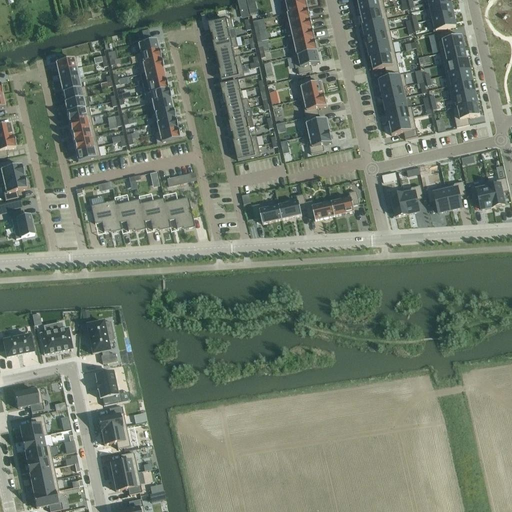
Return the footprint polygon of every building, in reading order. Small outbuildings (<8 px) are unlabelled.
[(282,0),(283,3),(280,3),(283,15),(308,10),(305,0),(282,0)] [(382,0),(373,0),(358,4),(360,15),(385,9),(382,0)] [(449,0),(425,0),(428,10),(451,5),(449,0)] [(428,10),(427,10),(429,21),(431,21),(453,16),(451,5),(428,10)] [(385,9),(360,15),(363,26),(388,21),(385,9)] [(308,10),(283,15),(286,26),(310,20),(308,10)] [(456,28),(453,16),(431,21),(433,33),(456,28)] [(227,20),(209,24),(211,34),(229,30),(233,29),(231,19),(227,20)] [(310,20),(286,26),(288,36),(313,31),(310,20)] [(388,21),(363,26),(365,37),(390,32),(388,21)] [(229,30),(211,34),(213,43),(230,40),(231,39),(229,30),(234,29),(233,29),(229,30)] [(313,31),(288,36),(288,37),(290,36),(293,46),(290,46),(290,47),(315,41),(313,31)] [(390,32),(365,37),(368,49),(393,43),(390,32)] [(448,33),(436,36),(440,54),(464,49),(461,37),(449,40),(448,33)] [(230,40),(213,43),(215,53),(233,49),(238,48),(236,38),(231,39),(230,40)] [(140,54),(135,55),(158,50),(156,40),(138,44),(140,54)] [(315,41),(290,47),(293,57),(318,52),(315,41)] [(393,43),(368,49),(370,59),(395,54),(393,43)] [(233,49),(215,53),(217,62),(235,58),(235,57),(233,49)] [(464,49),(440,54),(443,66),(466,60),(464,49)] [(158,50),(135,55),(138,65),(160,60),(158,50)] [(114,52),(108,53),(108,56),(109,61),(114,60),(116,60),(114,52)] [(318,52),(293,57),(295,69),(298,69),(299,75),(312,72),(311,66),(320,64),(318,52)] [(395,54),(370,59),(373,72),(385,69),(387,76),(399,73),(398,66),(395,54)] [(235,58),(217,62),(219,72),(237,67),(242,66),(240,57),(235,58)] [(73,59),(55,63),(58,73),(76,69),(73,59)] [(160,60),(138,65),(140,75),(162,70),(160,60)] [(466,60),(443,66),(445,77),(469,71),(466,60)] [(237,67),(219,72),(221,81),(240,77),(244,76),(242,66),(237,67)] [(76,69),(58,73),(60,83),(78,79),(76,69)] [(162,70),(140,75),(140,76),(145,75),(147,84),(142,85),(165,80),(162,70)] [(421,71),(415,73),(417,85),(420,84),(424,83),(421,71)] [(469,71),(445,77),(448,88),(471,82),(469,71)] [(399,76),(379,81),(382,93),(407,87),(404,75),(402,76),(399,76)] [(78,79),(60,83),(62,93),(85,88),(85,87),(80,88),(78,79)] [(299,88),(297,89),(299,101),(324,95),(322,83),(312,85),(311,79),(298,82),(299,88)] [(165,80),(142,85),(145,95),(168,90),(168,89),(167,90),(165,80)] [(238,82),(221,86),(223,96),(241,92),(238,82)] [(471,82),(448,88),(450,99),(474,94),(471,82)] [(407,87),(382,93),(384,103),(407,98),(404,88),(407,88),(407,87)] [(85,88),(62,93),(64,103),(87,98),(85,88)] [(168,90),(145,95),(145,96),(145,95),(147,105),(170,100),(168,90)] [(241,92),(223,96),(225,105),(243,101),(243,100),(242,99),(242,95),(241,92)] [(474,94),(450,99),(455,98),(457,109),(452,110),(476,105),(474,94)] [(324,95),(299,101),(300,101),(302,101),(306,118),(303,118),(303,119),(319,115),(318,110),(327,107),(324,95)] [(87,98),(64,103),(67,113),(89,108),(89,107),(85,108),(82,99),(87,98)] [(407,98),(384,103),(386,114),(411,108),(406,109),(404,99),(407,99),(407,98)] [(170,100),(147,105),(148,105),(152,104),(154,114),(172,110),(170,100)] [(243,101),(225,105),(227,114),(245,110),(250,109),(248,100),(243,101)] [(476,105),(452,110),(457,129),(469,126),(468,119),(479,117),(476,105)] [(67,113),(66,113),(68,123),(91,118),(89,108),(67,113)] [(411,108),(386,114),(389,124),(414,119),(411,108)] [(156,123),(152,124),(152,125),(174,120),(172,110),(154,114),(156,123)] [(245,110),(227,114),(229,124),(246,120),(247,120),(247,119),(245,111),(245,110)] [(319,115),(303,119),(307,137),(329,132),(327,120),(317,122),(316,116),(319,116),(319,115)] [(91,118),(68,123),(71,133),(93,128),(91,118)] [(246,120),(229,124),(231,133),(248,129),(249,129),(254,128),(252,119),(247,120),(246,120)] [(414,119),(389,124),(391,136),(404,134),(405,140),(417,138),(414,119)] [(174,120),(152,125),(154,135),(177,130),(174,120)] [(443,120),(436,122),(438,133),(445,131),(443,120)] [(0,124),(0,139),(13,137),(10,124),(0,126),(0,124)] [(93,128),(71,133),(73,143),(95,138),(93,128)] [(248,129),(231,133),(233,142),(250,139),(251,138),(251,137),(250,131),(249,129),(248,129)] [(177,130),(154,135),(156,145),(179,139),(177,130)] [(329,132),(307,137),(311,155),(324,152),(323,147),(332,145),(329,132)] [(13,137),(0,139),(0,158),(8,157),(6,151),(16,149),(13,137)] [(250,139),(233,142),(236,152),(253,148),(258,147),(256,137),(251,138),(250,139)] [(95,138),(73,143),(75,153),(98,148),(95,138)] [(253,148),(236,152),(238,162),(256,158),(260,156),(258,147),(253,148)] [(98,148),(75,153),(78,162),(100,157),(98,148)] [(473,157),(461,160),(463,167),(475,164),(473,157)] [(0,183),(3,182),(23,178),(21,166),(11,168),(10,162),(0,163),(0,183)] [(395,174),(382,177),(382,180),(393,177),(394,182),(397,181),(395,174)] [(23,178),(3,182),(6,194),(4,194),(5,201),(18,198),(17,192),(26,190),(23,178)] [(173,178),(166,180),(168,188),(175,187),(173,178)] [(505,180),(487,184),(493,209),(504,207),(501,194),(508,193),(505,180)] [(462,183),(444,187),(450,212),(461,209),(458,197),(465,196),(462,183)] [(487,184),(468,188),(471,201),(478,200),(481,212),(493,209),(487,184)] [(444,187),(425,191),(428,204),(435,203),(438,215),(450,212),(444,187)] [(420,188),(401,192),(407,217),(419,214),(416,202),(422,200),(420,188)] [(350,197),(331,201),(332,203),(335,217),(354,213),(353,207),(359,205),(356,192),(349,194),(350,197)] [(401,192),(383,196),(386,209),(392,207),(395,219),(407,217),(401,192)] [(297,202),(279,207),(282,220),(302,216),(300,210),(306,209),(307,217),(308,217),(303,196),(296,197),(297,202)] [(188,198),(165,204),(169,221),(175,220),(177,229),(186,227),(186,230),(195,228),(188,198)] [(164,199),(140,205),(144,222),(150,221),(152,230),(161,228),(162,231),(170,229),(169,221),(165,204),(164,199)] [(10,202),(0,204),(0,215),(13,213),(12,211),(22,209),(20,200),(10,202)] [(139,200),(116,206),(122,231),(121,223),(126,222),(128,231),(137,229),(138,232),(146,230),(144,222),(140,205),(139,200)] [(115,201),(91,207),(95,225),(102,223),(104,232),(113,230),(113,233),(122,231),(116,206),(115,201)] [(305,204),(308,217),(314,216),(315,222),(335,217),(332,203),(331,201),(312,206),(312,202),(305,204)] [(259,206),(252,207),(255,220),(261,219),(262,225),(282,220),(279,207),(278,205),(260,209),(259,206)] [(22,211),(9,214),(11,221),(12,221),(16,240),(20,239),(34,236),(30,216),(23,217),(22,211)] [(34,316),(32,316),(34,327),(41,325),(39,316),(39,315),(34,316)] [(103,322),(86,326),(92,355),(102,353),(103,357),(101,357),(103,365),(115,362),(116,362),(115,354),(109,356),(108,352),(110,351),(108,341),(114,340),(110,322),(103,324),(103,322)] [(41,334),(40,335),(40,336),(40,335),(44,355),(44,356),(45,356),(45,355),(72,350),(73,350),(72,349),(68,330),(69,330),(68,329),(67,329),(54,332),(53,325),(44,327),(45,334),(41,335),(41,334)] [(3,338),(0,339),(0,354),(5,353),(6,358),(33,353),(30,336),(28,337),(3,341),(3,338)] [(112,373),(95,377),(97,385),(96,385),(97,391),(98,391),(100,399),(102,399),(104,407),(122,403),(130,401),(122,402),(120,394),(117,395),(112,373)] [(39,389),(14,394),(18,409),(30,407),(31,413),(44,411),(39,389)] [(111,417),(98,419),(101,433),(126,427),(122,407),(109,410),(111,417)] [(32,426),(20,429),(22,441),(47,436),(47,435),(43,417),(30,420),(32,426)] [(68,418),(61,420),(64,431),(70,429),(68,418)] [(101,435),(99,435),(101,444),(103,443),(104,446),(116,443),(117,450),(130,447),(126,427),(101,433),(101,435)] [(47,436),(22,441),(24,452),(49,447),(49,446),(53,446),(52,443),(51,436),(47,436)] [(49,447),(24,452),(27,463),(52,458),(50,448),(49,447)] [(122,463),(110,465),(113,479),(137,474),(138,473),(135,460),(134,453),(121,456),(122,463)] [(52,458),(27,463),(29,475),(54,469),(52,458)] [(54,469),(29,475),(31,486),(56,480),(54,469)] [(137,474),(113,479),(116,492),(128,489),(129,496),(142,493),(138,474),(138,473),(137,474)] [(56,480),(31,486),(34,497),(59,492),(56,480)] [(59,492),(34,497),(36,509),(49,506),(49,511),(54,511),(63,510),(61,503),(59,504),(56,493),(59,492)] [(130,510),(117,511),(143,511),(141,500),(128,503),(130,510)]
